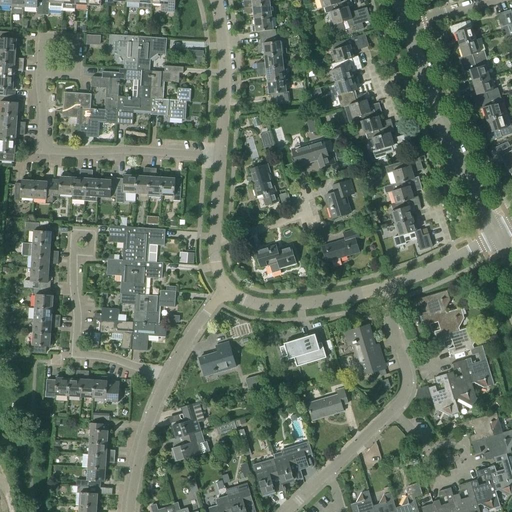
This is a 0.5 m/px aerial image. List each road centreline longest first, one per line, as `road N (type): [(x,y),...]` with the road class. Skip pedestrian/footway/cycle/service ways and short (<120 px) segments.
road 1 (residential): [(290,511),(406,394),(409,378),(380,287)]
road 2 (residential): [(219,156),(45,153),(39,72)]
road 3 (residential): [(495,235),(459,166),(405,22)]
road 4 (residential): [(168,376),(75,354),(72,252)]
road 5 (residential): [(225,288),(243,302),(291,306),(380,287)]
road 6 (residential): [(214,0),(225,79),(219,156)]
road 7 (residential): [(168,376),(137,460),(129,511)]
road 8 (residential): [(219,156),(213,238),(225,288)]
road 9 (residential): [(380,287),(495,235)]
